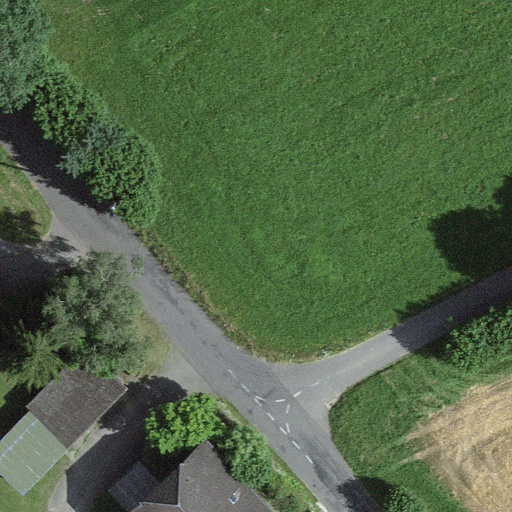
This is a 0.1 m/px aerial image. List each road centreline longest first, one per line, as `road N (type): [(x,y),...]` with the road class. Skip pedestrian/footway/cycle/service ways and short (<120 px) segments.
road 1 (unclassified): [(0,106),(275,412)]
road 2 (unclassified): [(275,412),(511,275)]
road 3 (unclassified): [(275,412),(355,511)]
